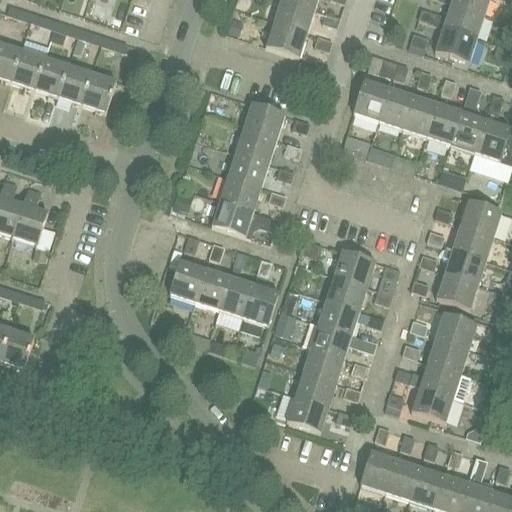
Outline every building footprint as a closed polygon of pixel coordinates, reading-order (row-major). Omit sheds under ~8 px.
[(315,14),(319,0),(281,0),(281,2),(315,14)] [(483,18),(489,0),(452,0),(450,8),(483,18)] [(307,37),(315,14),(281,2),(273,26),(307,37)] [(476,42),(483,18),(450,8),(442,31),(476,42)] [(23,14),(9,9),(6,17),(20,21),(23,14)] [(434,17),(421,13),(418,23),(431,27),(434,17)] [(47,21),(33,17),(30,24),(44,29),(47,21)] [(340,22),(326,17),(323,27),(337,31),(340,22)] [(70,29),(57,25),(54,32),(68,37),(70,29)] [(299,62),(307,37),(273,26),(265,50),(299,62)] [(468,66),(476,42),(442,31),(435,55),(468,66)] [(94,37),(80,32),(78,40),(91,44),(94,37)] [(412,38),(410,47),(423,52),(426,43),(412,38)] [(117,44),(104,40),(101,47),(115,52),(117,44)] [(332,45),(318,41),(315,51),(329,55),(332,45)] [(0,82),(10,86),(21,54),(0,47),(0,82)] [(34,93),(44,62),(21,54),(10,86),(34,93)] [(382,63),(372,60),(368,73),(378,76),(382,63)] [(58,101),(68,70),(44,62),(34,93),(58,101)] [(407,71),(398,68),(393,81),(403,84),(407,71)] [(82,109),(92,78),(68,70),(58,101),(82,109)] [(432,79),(422,75),(417,89),(428,92),(432,79)] [(115,85),(92,78),(82,109),(105,117),(115,85)] [(455,86),(445,83),(441,96),(451,100),(455,86)] [(379,126),(390,93),(364,84),(354,118),(379,126)] [(470,91),(466,104),(475,107),(479,94),(470,91)] [(402,133),(413,100),(390,93),(379,126),(402,133)] [(511,162),(511,131),(510,131),(495,127),(504,101),(493,98),(486,123),(485,123),(474,156),(475,157),(471,170),(506,181),(510,168),(511,162)] [(426,141),(437,108),(413,100),(402,133),(426,141)] [(251,108),(243,133),(277,144),(285,119),(251,108)] [(450,149),(461,116),(437,108),(426,141),(450,149)] [(474,156),(485,123),(461,116),(450,149),(474,156)] [(296,123),(293,133),(307,138),(310,128),(296,123)] [(269,168),(277,144),(243,133),(236,157),(269,168)] [(302,153),(288,149),(285,158),(299,163),(302,153)] [(261,192),(269,168),(236,157),(228,181),(261,192)] [(294,177),(280,173),(277,183),(291,187),(294,177)] [(254,216),(261,192),(228,181),(220,205),(254,216)] [(0,240),(11,244),(23,208),(12,204),(16,190),(4,186),(0,198),(0,240)] [(27,193),(23,208),(11,244),(48,256),(55,235),(43,231),(47,216),(35,212),(40,198),(27,193)] [(287,201),(273,197),(270,207),(283,212),(287,201)] [(279,225),(253,217),(254,216),(220,205),(212,230),(249,242),(254,229),(276,236),(279,225)] [(468,206),(460,230),(493,241),(501,217),(468,206)] [(451,217),(438,213),(435,222),(448,226),(451,217)] [(485,265),(493,241),(460,230),(452,254),(485,265)] [(444,240),(430,236),(427,246),(440,250),(444,240)] [(199,243),(190,239),(185,253),(195,256),(199,243)] [(224,251),(215,247),(210,261),(220,264),(224,251)] [(477,289),(485,265),(452,254),(444,278),(477,289)] [(249,258),(238,255),(234,269),(244,272),(249,258)] [(341,256),(333,280),(367,291),(375,267),(341,256)] [(436,264),(422,260),(419,270),(433,274),(436,264)] [(272,266),(262,263),(258,276),(268,280),(272,266)] [(195,306),(206,272),(182,265),(171,299),(195,306)] [(386,270),(383,280),(397,285),(400,275),(386,270)] [(219,314),(230,280),(206,272),(195,306),(219,314)] [(469,314),(477,289),(444,278),(436,303),(469,314)] [(242,321),(253,287),(230,280),(219,314),(242,321)] [(360,315),(367,291),(333,280),(325,304),(360,315)] [(424,299),(427,290),(414,286),(411,294),(424,299)] [(278,295),(253,287),(242,321),(267,329),(278,295)] [(12,292),(0,288),(0,296),(10,299),(12,292)] [(36,300),(22,295),(19,303),(33,307),(36,300)] [(378,296),(375,305),(389,309),(392,300),(378,296)] [(352,339),(360,315),(325,304),(318,328),(352,339)] [(442,318),(434,342),(467,353),(475,329),(442,318)] [(371,319),(367,329),(381,334),(384,324),(371,319)] [(426,329),(412,325),(409,335),(423,339),(426,329)] [(360,353),(363,343),(352,340),(352,339),(318,328),(310,352),(344,363),(348,350),(360,353)] [(0,361),(9,333),(0,329),(0,361)] [(33,340),(9,333),(0,361),(0,364),(23,371),(33,340)] [(460,377),(467,353),(434,342),(427,366),(460,377)] [(363,343),(360,353),(373,358),(377,348),(363,343)] [(419,353),(405,349),(402,359),(416,363),(419,353)] [(336,387),(344,363),(310,352),(302,376),(336,387)] [(470,382),(459,379),(460,377),(427,366),(422,380),(411,377),(408,386),(419,390),(463,405),(470,382)] [(366,382),(369,373),(355,368),(352,377),(366,382)] [(411,377),(397,373),(394,382),(408,386),(411,377)] [(328,411),(336,387),(302,376),(294,400),(328,411)] [(247,408),(282,420),(289,400),(254,388),(247,408)] [(444,426),(452,402),(463,406),(463,405),(419,390),(411,415),(444,426)] [(358,406),(361,396),(348,392),(344,401),(358,406)] [(400,411),(403,402),(389,398),(386,408),(400,411)] [(320,436),(328,411),(294,400),(286,425),(320,436)] [(350,430),(353,420),(340,416),(337,425),(350,430)] [(384,447),(388,434),(378,431),(374,444),(384,447)] [(409,455),(413,442),(404,439),(399,452),(409,455)] [(433,463),(437,450),(427,446),(423,460),(433,463)] [(456,471),(460,457),(450,454),(446,468),(456,471)] [(384,497),(395,463),(370,455),(359,489),(384,497)] [(458,511),(485,511),(491,495),(475,490),(477,486),(478,486),(480,478),(484,465),(475,462),(471,475),(467,487),(458,511)] [(408,505),(419,471),(395,463),(384,497),(408,505)] [(505,486),(509,473),(499,469),(494,483),(505,486)] [(431,511),(432,511),(443,479),(419,471),(408,505),(431,511)] [(458,511),(467,487),(443,479),(432,511),(458,511)] [(511,511),(511,501),(491,495),(485,511),(511,511)]
